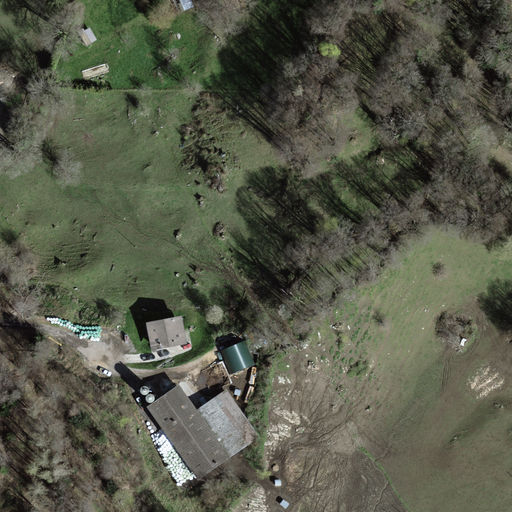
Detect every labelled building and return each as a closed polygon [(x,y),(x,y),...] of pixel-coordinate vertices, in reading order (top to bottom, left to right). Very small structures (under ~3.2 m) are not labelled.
[(90,26),(79,31),(85,43),(96,38),(90,26)] [(182,318),(146,323),(150,349),(186,344),(182,318)] [(229,370),(254,363),(246,338),(222,346),(229,370)] [(210,387),(230,380),(223,360),(203,367),(210,387)] [(197,412),(179,386),(147,409),(200,483),(260,440),(225,391),(197,412)]
